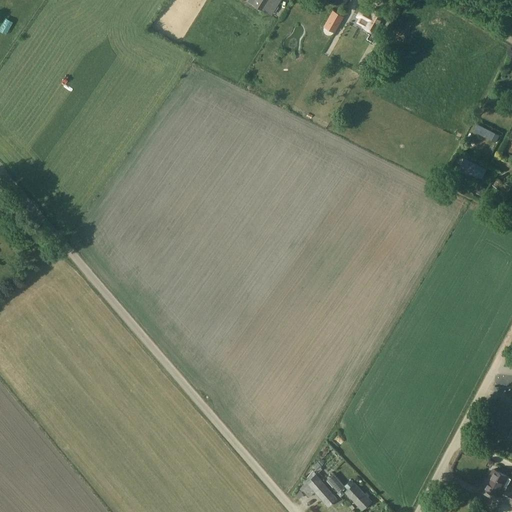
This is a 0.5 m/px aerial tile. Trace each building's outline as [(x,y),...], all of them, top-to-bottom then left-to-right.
[(254,0),(252,4),(263,11),(264,10),(270,0),(254,0)] [(347,0),(332,0),(331,2),(343,8),(347,0)] [(366,22),(365,23),(363,27),(375,34),(385,17),(373,10),(371,13),(362,8),(357,17),(366,22)] [(324,29),(324,31),(325,34),(327,35),(330,35),(332,34),(334,32),(343,17),(334,12),(325,27),(324,29)] [(477,118),(506,134),(511,120),(511,96),(493,88),(477,118)] [(475,120),(458,150),(487,163),(503,134),(475,120)] [(486,168),(462,158),(458,167),(482,177),(486,168)] [(317,462),(312,466),(316,471),(316,470),(318,473),(322,469),(320,467),(321,466),(317,462)] [(306,482),(316,474),(313,470),(303,483),(304,484),(299,489),(308,498),(315,492),(306,482)] [(507,490),(502,487),(507,477),(494,470),(488,480),(486,479),(482,488),(496,496),(502,499),(507,490)] [(337,499),(316,474),(306,482),(315,492),(328,507),(337,499)] [(327,480),(338,492),(345,487),(334,474),(327,480)] [(362,510),(371,501),(355,484),(346,492),(362,510)] [(511,489),(508,488),(507,490),(502,499),(501,501),(511,506),(511,489)] [(300,490),(294,495),(298,499),(304,495),(300,490)]
